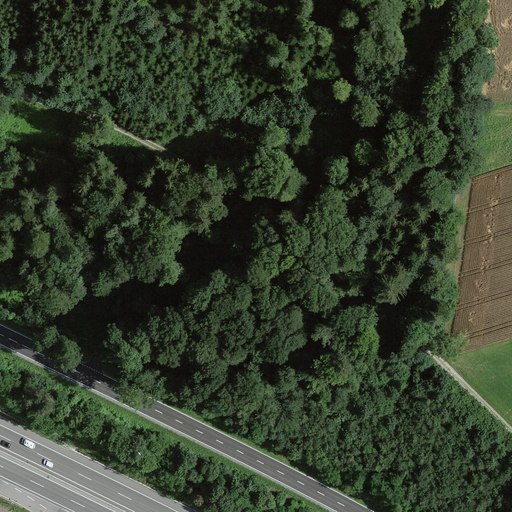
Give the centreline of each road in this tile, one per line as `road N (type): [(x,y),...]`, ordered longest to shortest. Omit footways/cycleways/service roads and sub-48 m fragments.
road 1 (track): [(511,431),(319,241),(107,122),(0,91)]
road 2 (primary): [(355,511),(0,334)]
road 3 (motorway): [(152,511),(0,436)]
